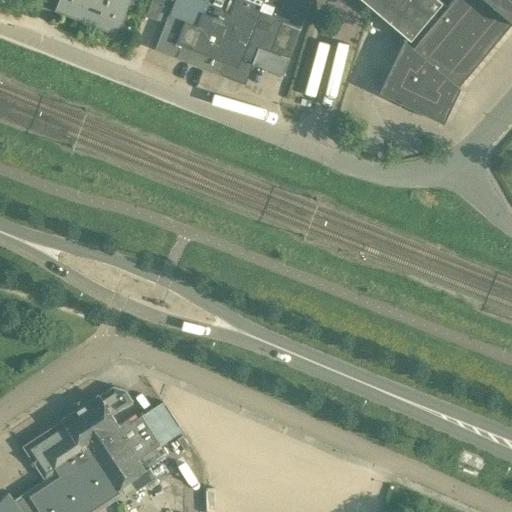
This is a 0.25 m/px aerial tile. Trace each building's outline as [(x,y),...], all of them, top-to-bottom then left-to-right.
[(85,22),(93,0),(59,0),(56,10),(85,22)] [(126,0),(93,0),(85,22),(114,33),(126,0)] [(156,20),(163,0),(150,0),(144,15),(156,20)] [(173,0),(155,49),(244,83),(252,63),(282,75),(310,0),(173,0)] [(511,22),(511,0),(452,0),(447,6),(439,0),(362,0),(404,35),(377,91),(442,123),(459,87),(458,86),(511,22)] [(75,408),(61,417),(30,438),(53,472),(86,450),(112,490),(121,485),(128,480),(135,490),(155,477),(148,467),(166,455),(159,444),(160,443),(140,414),(130,421),(128,417),(118,423),(111,413),(133,399),(125,387),(112,384),(98,393),(97,393),(84,402),(81,397),(72,403),(75,408)] [(94,511),(125,492),(121,485),(112,490),(86,450),(53,472),(30,438),(22,444),(44,477),(22,492),(23,495),(14,501),(12,499),(11,500),(18,509),(14,511),(94,511)] [(0,511),(14,511),(18,509),(11,500),(12,499),(7,492),(0,497),(0,511)]
